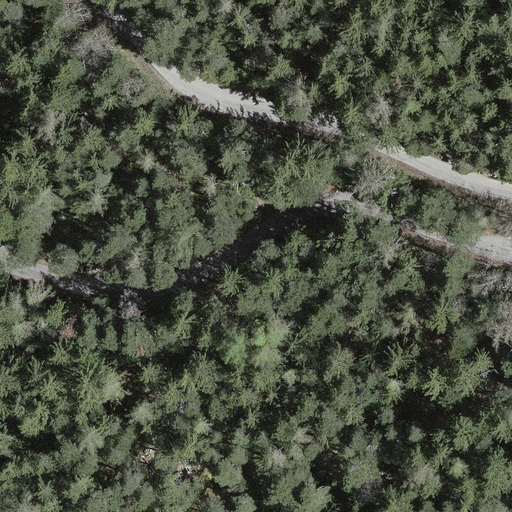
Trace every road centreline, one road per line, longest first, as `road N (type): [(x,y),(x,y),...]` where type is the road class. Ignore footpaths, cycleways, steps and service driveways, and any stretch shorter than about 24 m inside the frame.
road 1 (residential): [(511,254),(342,211),(279,227),(159,295),(51,284),(0,269)]
road 2 (residential): [(99,0),(133,40),(197,80),(403,169),(511,198)]
